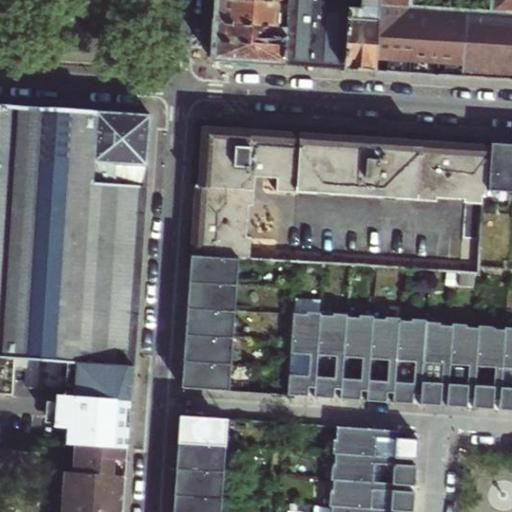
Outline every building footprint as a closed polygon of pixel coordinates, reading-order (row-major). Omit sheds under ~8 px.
[(215,20),(277,24),(279,1),(263,0),(216,0),(216,6),(215,20)] [(345,70),(349,0),(289,0),(288,25),(287,46),(286,66),(322,69),(345,70)] [(349,0),(345,70),(360,71),(375,73),(377,55),(380,0),(349,0)] [(462,61),(468,11),(411,7),(411,0),(380,0),(377,55),(396,56),(433,59),(462,61)] [(511,0),(493,0),(492,13),(468,11),(462,61),(461,79),(511,82),(511,0)] [(287,46),(288,25),(277,24),(215,20),(214,30),(213,41),(287,46)] [(287,46),(213,41),(213,50),(212,61),(267,65),(280,66),(286,66),(287,46)] [(0,359),(11,360),(24,361),(60,363),(73,364),(132,368),(144,193),(149,116),(122,115),(80,112),(0,106),(0,359)] [(372,136),(302,132),(302,134),(277,132),(254,131),(254,128),(249,128),(202,125),(198,183),(195,182),(194,191),(194,195),(192,222),(193,222),(193,232),(191,232),(190,253),(235,256),(252,257),(253,239),(247,238),(249,205),(256,206),(257,196),(257,190),(237,189),(238,171),(280,174),(280,187),(298,188),(298,186),(318,187),(318,182),(397,188),(397,193),(434,195),(435,189),(466,191),(466,198),(482,199),(482,197),(485,195),(485,189),(488,145),(453,142),(452,146),(438,145),(439,141),(410,139),(386,137),(386,139),(372,138),(372,136)] [(488,145),(485,189),(511,190),(511,150),(503,150),(503,142),(488,141),(488,145)] [(511,142),(503,142),(503,150),(511,150),(511,142)] [(190,253),(189,267),(196,268),(196,283),(233,285),(235,256),(190,253)] [(196,283),(196,268),(189,267),(188,282),(196,283)] [(196,283),(188,282),(187,293),(194,294),(194,309),(231,312),(233,285),(196,283)] [(194,294),(187,293),(186,308),(194,309),(194,294)] [(293,300),(292,313),(319,315),(320,302),(293,300)] [(194,309),(186,308),(185,320),(193,320),(192,335),(229,338),(231,312),(194,309)] [(319,315),(292,313),(286,395),(299,396),(305,397),(306,387),(314,387),(319,315)] [(325,398),(332,399),(332,389),(340,389),(345,317),(319,315),(314,387),(313,397),(325,398)] [(366,391),(371,319),(345,317),(340,389),(339,399),(349,400),(358,400),(359,391),(366,391)] [(393,393),(397,321),(371,319),(366,391),(366,401),(376,402),(384,402),(385,392),(393,393)] [(193,320),(185,320),(184,335),(192,335),(193,320)] [(424,325),(424,322),(397,321),(393,393),(392,403),(403,404),(411,404),(412,394),(419,395),(424,325)] [(439,326),(424,325),(419,395),(419,405),(431,406),(440,406),(441,396),(446,397),(451,329),(438,328),(439,326)] [(465,328),(451,327),(451,329),(446,397),(445,407),(457,408),(467,408),(467,398),(472,399),(477,331),(464,330),(465,328)] [(491,329),(477,329),(477,331),(472,399),(472,408),(483,409),(493,410),(494,400),(499,400),(503,333),(491,332),(491,329)] [(511,331),(503,330),(503,333),(499,400),(498,410),(510,411),(511,411),(511,331)] [(192,335),(184,335),(184,346),(191,347),(190,362),(227,364),(229,338),(192,335)] [(191,347),(184,346),(182,361),(190,362),(191,347)] [(0,394),(8,395),(11,360),(0,359),(0,394)] [(60,363),(24,361),(23,387),(58,390),(60,363)] [(190,362),(182,361),(182,373),(189,373),(188,388),(225,391),(227,364),(190,362)] [(132,368),(73,364),(71,398),(54,396),(52,427),(65,427),(64,445),(74,446),(126,449),(128,432),(131,382),(132,368)] [(189,373),(182,373),(181,388),(188,388),(189,373)] [(178,431),(177,443),(184,443),(222,446),(224,419),(186,416),(185,431),(178,431)] [(186,416),(179,416),(178,431),(185,431),(186,416)] [(342,427),(341,441),(336,441),(335,454),(340,454),(408,459),(417,460),(418,450),(419,440),(409,440),(409,432),(342,427)] [(177,443),(176,454),(184,455),(182,470),(220,472),(222,446),(184,443),(177,443)] [(126,449),(74,446),(72,474),(62,474),(59,511),(122,511),(124,487),(125,470),(126,449)] [(184,455),(176,454),(175,469),(182,470),(184,455)] [(408,459),(340,454),(339,467),(334,467),(333,480),(338,481),(406,485),(415,486),(416,478),(417,467),(407,467),(408,459)] [(218,498),(220,472),(182,470),(175,469),(174,480),(182,481),(181,496),(218,498)] [(182,481),(174,480),(173,495),(181,496),(182,481)] [(406,485),(338,481),(337,493),(332,493),(331,507),(336,507),(404,511),(407,511),(413,511),(414,505),(415,494),(405,493),(406,485)] [(216,511),(218,498),(181,496),(173,495),(172,507),(180,507),(179,511),(216,511)]
